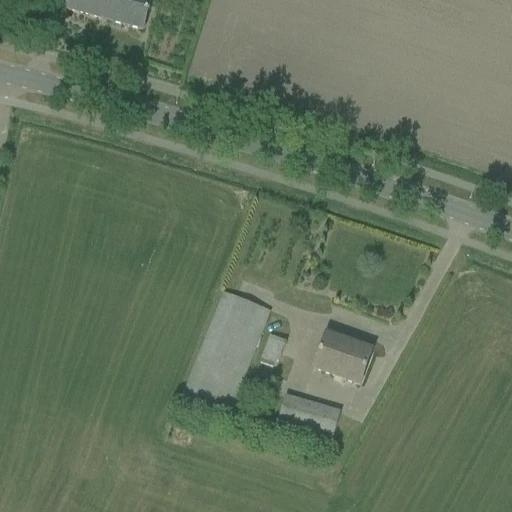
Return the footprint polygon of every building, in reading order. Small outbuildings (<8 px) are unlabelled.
[(142,33),(147,13),(150,0),(66,0),(63,12),(142,33)] [(225,427),(269,315),(223,296),(178,408),(225,427)] [(359,388),(365,372),(372,353),(325,337),(313,371),(359,388)] [(285,345),(269,339),(258,366),(272,370),(274,363),(277,364),(285,345)] [(326,455),(338,417),(338,415),(269,394),(257,435),(326,455)]
